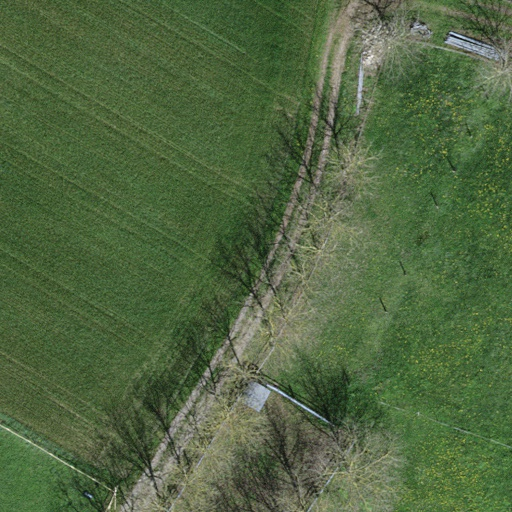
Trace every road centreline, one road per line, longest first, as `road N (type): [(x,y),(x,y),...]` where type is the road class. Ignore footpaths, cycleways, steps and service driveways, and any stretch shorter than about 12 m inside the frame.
road 1 (track): [(349,0),(318,153),(252,303),(124,511)]
road 2 (track): [(353,0),(511,45)]
